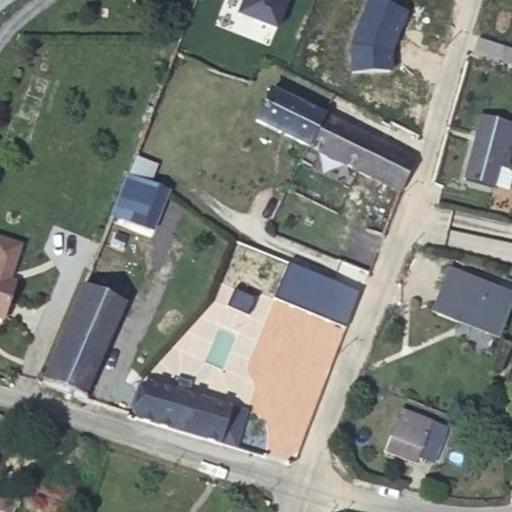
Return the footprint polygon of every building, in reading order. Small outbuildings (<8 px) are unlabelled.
[(511,49),(477,39),(472,57),(495,65),(497,59),(511,63),(511,49)] [(168,110),(188,60),(173,54),(152,105),(168,110)] [(410,159),(270,91),(255,121),(383,183),(400,191),(410,159)] [(506,169),(511,145),(511,126),(480,117),(463,179),(493,188),(497,167),(506,169)] [(156,170),(130,159),(125,173),(149,184),(156,170)] [(506,169),(497,167),(493,188),(501,190),(506,169)] [(167,192),(124,175),(108,213),(151,231),(167,192)] [(384,237),(400,191),(383,183),(364,230),(384,237)] [(116,267),(121,255),(96,245),(92,256),(116,267)] [(92,256),(80,284),(124,304),(135,275),(116,267),(92,256)] [(497,287),(450,270),(448,276),(495,293),(497,287)] [(448,276),(446,275),(431,316),(459,327),(462,320),(497,333),(494,339),(496,340),(511,299),(495,293),(448,276)] [(0,317),(1,318),(12,282),(0,277),(0,317)] [(219,444),(229,407),(221,405),(147,383),(136,419),(219,444)] [(432,424),(400,412),(384,452),(416,464),(419,457),(425,441),(439,447),(446,430),(431,424),(432,424)] [(419,457),(434,463),(439,447),(425,441),(419,457)]
